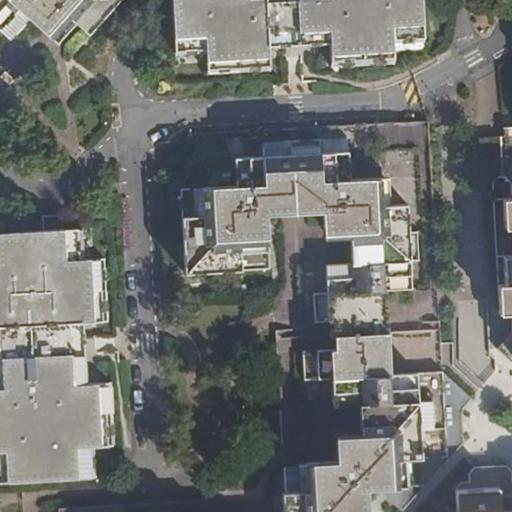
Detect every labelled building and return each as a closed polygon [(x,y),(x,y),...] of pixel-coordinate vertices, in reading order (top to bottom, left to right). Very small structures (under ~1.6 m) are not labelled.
[(89,35),(120,0),(0,0),(0,28),(11,38),(29,17),(52,38),(63,26),(70,18),(82,29),(89,35)] [(173,0),(175,17),(176,36),(177,53),(212,51),(212,61),(276,58),(275,46),(292,45),(336,42),(336,54),(403,51),(402,42),(424,41),(424,31),(423,29),(421,0),(173,0)] [(423,485),(462,442),(445,427),(460,410),(471,397),(442,371),(391,374),(388,321),(387,290),(412,289),(408,204),(382,205),(380,177),(350,180),(349,150),(320,152),(320,138),(263,142),(263,156),(235,158),(236,186),(181,189),(185,271),(271,267),(268,213),(323,211),(324,228),(334,238),(351,236),(352,263),(326,264),(327,293),(313,294),(315,323),(337,322),(337,325),(338,349),(316,350),(302,351),(304,380),(332,378),(333,406),(360,403),(361,431),(335,433),(336,461),(306,463),(308,490),(283,491),(283,511),(362,511),(368,506),(367,489),(376,488),(402,511),(423,485)] [(511,332),(505,340),(496,349),(501,352),(511,362),(511,198),(504,199),(505,227),(511,226),(511,257),(503,257),(505,284),(497,285),(499,314),(511,314),(511,327),(511,332)] [(82,258),(80,227),(62,228),(43,229),(0,231),(0,481),(97,476),(95,447),(103,446),(99,383),(90,384),(87,323),(96,322),(92,258),(82,258)] [(445,427),(462,442),(460,410),(445,427)] [(511,511),(511,479),(511,474),(504,466),(473,468),(461,482),(437,509),(439,511),(511,511)]
